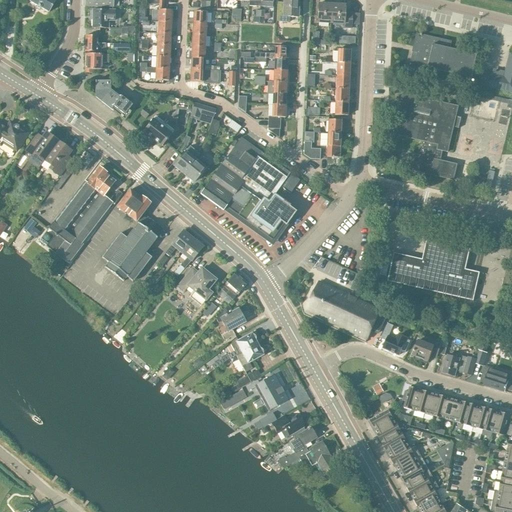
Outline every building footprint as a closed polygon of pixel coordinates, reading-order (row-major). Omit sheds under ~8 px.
[(30,0),(29,2),(48,12),(55,0),(30,0)] [(112,8),(111,0),(85,0),(85,8),(112,8)] [(298,10),(298,7),(298,0),(283,0),(283,3),(278,3),(277,22),(289,22),(289,17),(298,18),(298,17),(300,17),(300,10),(298,10)] [(171,23),(171,11),(163,10),(164,5),(159,4),(158,22),(171,23)] [(331,24),(332,5),(318,4),(317,23),(331,24)] [(351,29),(352,14),(345,13),(345,5),(332,5),(331,24),(343,24),(343,29),(351,29)] [(114,22),(114,11),(93,11),(93,21),(91,21),(91,28),(93,28),(93,29),(107,29),(107,22),(114,22)] [(206,24),(207,13),(193,12),(193,24),(206,24)] [(170,34),(171,23),(158,22),(157,34),(170,34)] [(193,24),(192,35),(205,36),(206,24),(193,24)] [(319,40),(320,32),(313,32),(313,43),(319,44),(319,45),(329,45),(329,41),(319,40)] [(170,46),(170,34),(157,34),(157,45),(170,46)] [(472,79),(477,55),(477,56),(450,49),(452,42),(417,34),(413,47),(417,48),(416,51),(416,53),(418,54),(413,73),(432,77),(434,69),(471,78),(471,79),(472,79)] [(205,48),(205,36),(192,35),(192,47),(205,48)] [(105,53),(105,45),(97,45),(97,37),(85,37),(85,53),(105,53)] [(169,57),(170,46),(157,45),(156,57),(169,57)] [(129,54),(129,46),(113,46),(113,54),(129,54)] [(204,59),(205,48),(192,47),(191,59),(204,59)] [(288,60),(288,48),(274,47),(274,54),(254,53),(253,58),(255,58),(265,59),(274,59),(288,60)] [(350,58),(351,53),(350,53),(350,51),(337,50),(337,63),(349,64),(350,58)] [(102,71),(102,64),(108,64),(108,56),(102,56),(102,55),(85,55),(85,71),(85,74),(92,74),(92,71),(102,71)] [(511,92),(511,56),(509,55),(503,77),(482,72),(479,86),(511,92)] [(169,69),(169,57),(156,57),(155,68),(169,69)] [(190,70),(204,71),(204,59),(191,59),(190,70)] [(287,72),(288,60),(274,59),(273,71),(287,72)] [(350,71),(350,66),(349,66),(349,64),(337,63),(336,76),(348,77),(349,71),(350,71)] [(146,68),(146,72),(155,73),(155,80),(168,81),(169,69),(155,68),(146,68)] [(213,83),(219,84),(219,76),(220,72),(213,71),(204,71),(190,70),(190,82),(213,83)] [(287,83),(287,72),(273,71),(273,82),(287,83)] [(349,84),(349,79),(348,79),(348,77),(336,76),(335,89),(348,89),(348,84),(349,84)] [(132,105),(121,97),(120,98),(111,90),(111,81),(95,81),(95,97),(125,120),(130,113),(128,111),(132,105)] [(287,83),(273,82),(268,82),(268,93),(272,94),(286,94),(287,83)] [(349,97),(349,92),(348,92),(348,89),(335,89),(335,102),(347,102),(348,97),(349,97)] [(511,100),(475,92),(474,97),(508,105),(507,108),(511,109),(511,100)] [(286,106),(286,94),(272,94),(272,105),(286,106)] [(448,153),(453,128),(458,129),(461,118),(456,117),(458,107),(403,94),(393,135),(423,142),(420,156),(410,154),(406,170),(453,180),(457,165),(440,161),(442,151),(448,153)] [(348,110),(348,105),(347,105),(347,102),(335,102),(334,115),(347,116),(347,110),(348,110)] [(194,104),(191,116),(198,118),(200,114),(213,118),(216,110),(194,104)] [(285,118),(286,106),(272,105),(271,117),(268,117),(268,128),(279,128),(279,118),(285,118)] [(145,107),(140,114),(146,118),(151,112),(145,107)] [(320,116),(320,109),(308,108),(308,115),(320,116)] [(161,147),(173,131),(155,117),(143,132),(161,147)] [(215,136),(218,127),(218,122),(212,120),(208,133),(215,136)] [(341,129),(341,123),(340,123),(341,121),(328,120),(327,133),(340,134),(340,128),(341,129)] [(16,152),(26,134),(18,130),(18,129),(18,127),(16,126),(13,126),(13,127),(9,125),(5,133),(0,130),(0,147),(1,147),(2,145),(16,152)] [(339,149),(339,141),(340,141),(341,136),(340,136),(340,134),(327,133),(326,157),(333,157),(333,159),(337,159),(337,157),(339,158),(339,153),(340,153),(340,149),(339,149)] [(44,161),(58,142),(46,134),(41,141),(35,137),(25,151),(31,156),(33,153),(44,161)] [(273,196),(280,187),(290,194),(299,181),(240,138),(203,191),(203,192),(225,207),(224,207),(228,210),(228,209),(270,240),(273,240),(283,224),(286,226),(296,212),(273,196)] [(69,163),(64,159),(70,151),(58,142),(44,161),(54,169),(52,172),(59,177),(69,163)] [(319,160),(320,149),(310,149),(311,142),(303,142),(303,155),(310,159),(319,160)] [(185,152),(174,165),(176,166),(175,167),(179,171),(180,170),(184,174),(200,155),(196,152),(190,147),(185,152)] [(194,182),(205,169),(208,165),(202,160),(204,158),(200,155),(184,174),(189,178),(188,179),(192,182),(193,181),(194,182)] [(57,191),(75,168),(71,164),(52,188),(57,191)] [(80,243),(112,203),(109,201),(109,200),(114,204),(122,194),(117,190),(112,196),(106,192),(114,182),(105,174),(106,173),(105,172),(105,170),(102,168),(100,168),(99,167),(87,183),(84,182),(52,222),(47,228),(47,229),(38,241),(68,263),(82,245),(80,243)] [(486,180),(475,177),(473,185),(484,187),(486,180)] [(45,186),(40,193),(45,197),(50,190),(45,186)] [(142,214),(150,204),(141,197),(140,199),(129,190),(117,207),(138,224),(138,223),(139,224),(144,228),(145,229),(149,233),(150,233),(155,237),(161,229),(142,214)] [(30,220),(23,229),(29,233),(35,238),(39,233),(33,228),(36,224),(30,220)] [(145,253),(157,238),(155,237),(150,233),(149,233),(145,229),(144,228),(139,224),(138,223),(138,224),(133,230),(132,229),(132,230),(132,231),(128,236),(127,237),(127,238),(120,234),(120,235),(117,239),(116,238),(115,240),(116,240),(112,244),(111,245),(108,250),(107,250),(106,251),(107,251),(102,257),(102,258),(108,263),(105,266),(104,267),(123,281),(126,277),(133,283),(138,276),(139,277),(140,276),(139,275),(143,270),(144,269),(147,265),(148,265),(148,264),(151,259),(152,258),(151,258),(145,253)] [(396,231),(398,225),(389,223),(388,229),(396,231)] [(180,256),(192,240),(191,239),(191,238),(187,234),(186,235),(183,232),(165,254),(169,257),(176,249),(181,253),(179,255),(180,256)] [(381,248),(375,272),(387,274),(389,265),(391,266),(388,282),(473,301),(480,273),(466,270),(470,250),(456,247),(457,244),(456,244),(442,241),(443,238),(429,235),(428,235),(427,237),(427,238),(422,260),(394,253),(392,260),(390,260),(392,251),(381,248)] [(191,261),(202,248),(198,244),(199,244),(195,240),(194,241),(192,240),(180,256),(181,257),(183,254),(187,258),(173,274),(177,277),(191,261)] [(161,267),(168,259),(164,256),(153,269),(156,270),(160,265),(161,267)] [(207,291),(215,280),(206,273),(207,271),(204,274),(200,271),(198,274),(192,269),(178,287),(184,292),(188,287),(194,291),(192,293),(193,294),(193,296),(194,297),(195,298),(196,299),(197,300),(198,301),(200,302),(201,302),(203,302),(204,302),(211,294),(207,291)] [(235,298),(247,284),(235,274),(223,288),(235,298)] [(367,340),(381,311),(346,295),(319,282),(306,311),(367,340)] [(211,303),(207,308),(211,312),(216,307),(211,303)] [(232,330),(245,323),(237,309),(226,315),(224,310),(216,319),(218,323),(221,321),(227,332),(221,335),(224,341),(235,335),(232,330)] [(387,324),(383,332),(390,335),(394,327),(387,324)] [(230,359),(257,344),(254,340),(255,340),(255,339),(255,338),(254,337),(254,336),(253,336),(253,335),(252,335),(251,334),(230,345),(234,352),(228,355),(230,359)] [(405,352),(410,342),(398,336),(396,341),(388,337),(383,348),(399,355),(401,350),(405,352)] [(439,351),(441,345),(430,340),(428,345),(418,341),(412,356),(429,363),(431,357),(437,359),(440,352),(439,351)] [(482,342),(475,364),(482,366),(486,354),(485,353),(488,343),(482,342)] [(259,349),(257,344),(230,359),(232,363),(238,359),(245,373),(252,369),(249,363),(263,355),(262,354),(262,353),(262,352),(262,351),(261,350),(261,349),(260,349),(259,349)] [(472,376),(476,360),(468,358),(468,359),(460,357),(460,359),(448,356),(443,373),(455,377),(456,371),(472,376)] [(223,363),(221,359),(211,366),(214,370),(223,363)] [(485,367),(481,382),(484,383),(484,385),(505,392),(506,389),(511,391),(511,387),(511,381),(509,381),(511,375),(485,367)] [(287,400),(273,375),(255,385),(269,410),(287,400)] [(238,384),(231,388),(234,393),(240,389),(250,382),(246,376),(236,382),(238,384)] [(414,411),(420,390),(417,389),(417,387),(412,386),(411,388),(410,387),(409,392),(406,391),(403,401),(406,402),(404,408),(414,411)] [(424,414),(430,393),(420,390),(414,411),(424,414)] [(434,417),(440,396),(430,393),(424,414),(434,417)] [(444,419),(450,398),(440,396),(434,417),(444,419)] [(454,422),(460,401),(450,398),(444,419),(454,422)] [(464,425),(469,404),(460,401),(454,422),(464,425)] [(474,428),(479,407),(469,404),(464,425),(474,428)] [(483,430),(489,409),(479,407),(474,428),(483,430)] [(493,433),(499,412),(489,409),(483,430),(493,433)] [(396,423),(389,410),(370,421),(377,434),(396,423)] [(503,436),(509,415),(499,412),(493,433),(503,436)] [(271,414),(254,424),(257,430),(262,428),(262,427),(275,420),(271,414)] [(283,416),(271,423),(277,434),(281,432),(285,438),(292,434),(303,427),(302,426),(303,426),(300,421),(299,421),(296,417),(289,422),(289,421),(287,422),(283,416)] [(403,436),(396,423),(377,434),(384,447),(403,436)] [(284,457),(277,461),(283,468),(286,467),(287,466),(311,452),(310,451),(308,452),(305,448),(304,446),(316,438),(310,428),(305,431),(303,427),(292,434),(296,440),(291,443),(296,452),(288,457),(285,458),(284,457)] [(392,460),(415,447),(414,445),(410,447),(403,436),(384,447),(392,460)] [(309,450),(310,451),(311,452),(287,466),(289,469),(293,467),(301,463),(302,464),(308,460),(311,466),(319,462),(326,472),(335,466),(329,456),(329,455),(322,443),(309,450)] [(399,473),(422,459),(415,447),(392,460),(399,473)] [(406,485),(429,472),(422,459),(399,473),(406,485)] [(511,473),(511,463),(505,462),(503,472),(511,473)] [(413,498),(437,485),(429,472),(406,485),(413,498)] [(511,484),(511,473),(503,472),(501,482),(511,484)] [(511,484),(501,482),(500,492),(495,491),(511,494),(511,484)] [(440,501),(434,490),(438,488),(437,485),(413,498),(421,511),(440,501)] [(511,505),(511,494),(495,491),(493,501),(511,505)] [(446,511),(440,501),(421,511),(446,511)] [(511,511),(511,505),(493,501),(491,511),(493,511),(511,511)]
